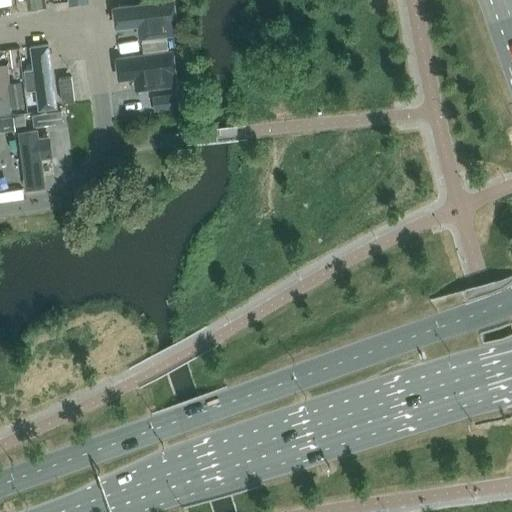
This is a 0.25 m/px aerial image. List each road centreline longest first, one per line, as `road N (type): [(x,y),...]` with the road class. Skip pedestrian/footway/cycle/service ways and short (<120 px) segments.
road 1 (primary): [(511,302),(0,484)]
road 2 (primary): [(63,511),(477,374)]
road 3 (residential): [(106,146),(85,48),(58,33),(0,30)]
road 4 (residential): [(0,208),(56,199),(91,171),(106,146)]
